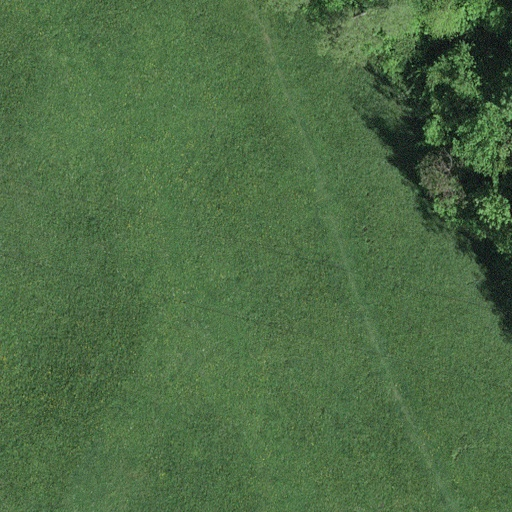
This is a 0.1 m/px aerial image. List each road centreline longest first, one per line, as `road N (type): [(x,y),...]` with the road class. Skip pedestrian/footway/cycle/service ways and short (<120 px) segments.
road 1 (track): [(227,0),(277,70),(416,453),(454,511)]
road 2 (track): [(287,0),(465,255),(511,298)]
